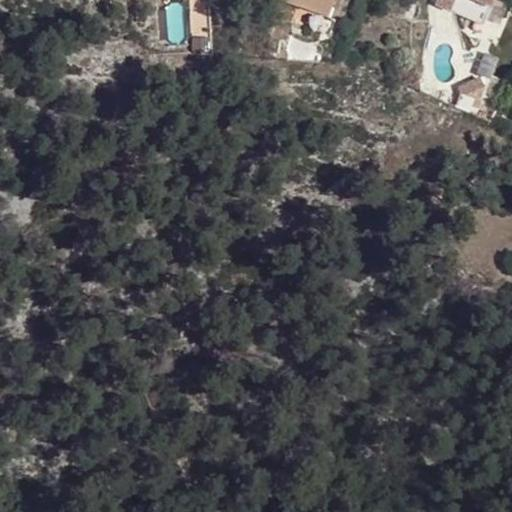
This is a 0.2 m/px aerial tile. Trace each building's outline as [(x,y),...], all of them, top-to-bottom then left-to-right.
[(272,0),(327,18),(332,0),(272,0)] [(456,0),(438,0),(435,7),(450,14),(456,0)] [(488,6),(471,0),(458,0),(454,12),(483,22),(488,6)] [(471,0),(488,6),(495,8),(498,0),(471,0)] [(168,48),(188,46),(184,17),(166,18),(168,48)] [(478,78),(457,88),(459,94),(468,98),(466,103),(478,107),(484,88),(478,78)]
